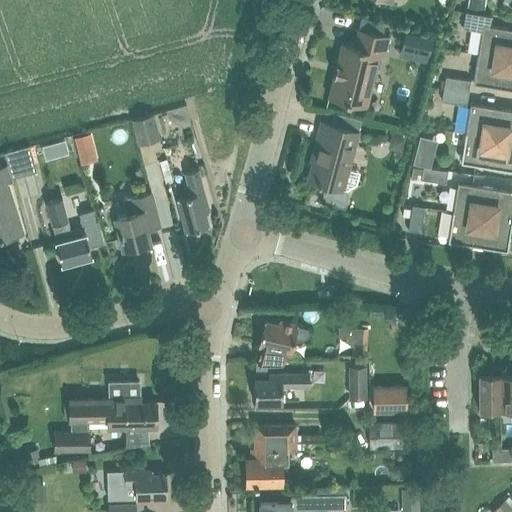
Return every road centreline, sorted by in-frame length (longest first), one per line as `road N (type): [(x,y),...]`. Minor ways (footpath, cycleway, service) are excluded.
road 1 (tertiary): [(242,234),(303,0)]
road 2 (unclassified): [(242,234),(465,288)]
road 3 (tertiary): [(212,322),(60,337),(21,338),(0,329)]
road 4 (tertiary): [(204,511),(203,381),(212,322)]
road 5 (residential): [(458,433),(455,355),(465,288)]
